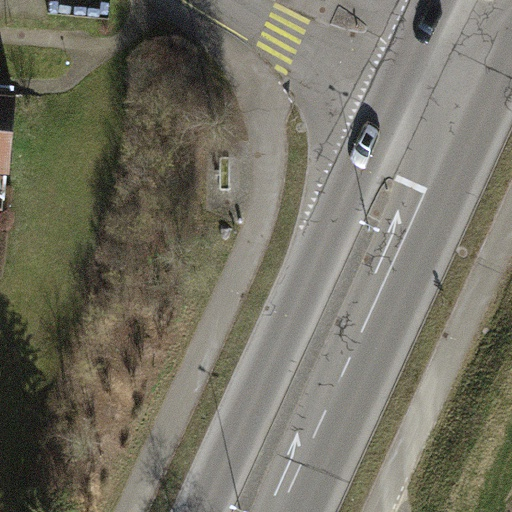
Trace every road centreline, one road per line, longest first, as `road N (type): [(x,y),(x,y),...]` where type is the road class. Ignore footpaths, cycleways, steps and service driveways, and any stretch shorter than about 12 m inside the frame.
road 1 (secondary): [(256,511),(449,57)]
road 2 (residential): [(449,57),(305,0)]
